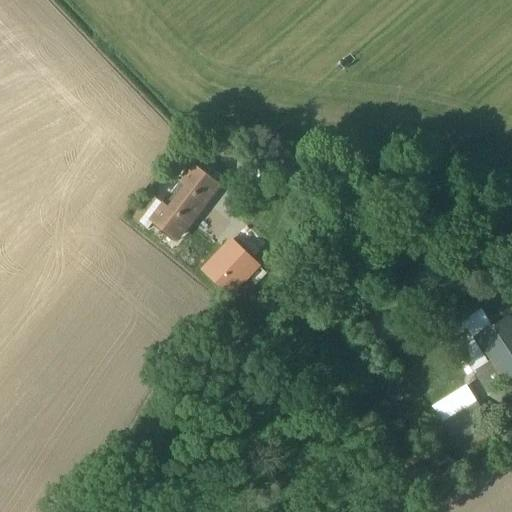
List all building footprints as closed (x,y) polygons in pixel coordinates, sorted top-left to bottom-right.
[(160,203),(146,221),(176,243),(220,187),(190,164),(177,182),(180,185),(164,206),(160,203)] [(337,196),(318,187),(312,201),(331,209),(337,196)] [(156,202),(147,195),(129,217),(138,224),(156,202)] [(233,244),(204,274),(233,302),(243,292),(239,287),(246,279),(254,287),(265,275),(233,244)] [(307,332),(277,308),(266,321),(296,346),(307,332)] [(511,376),(511,322),(508,316),(473,339),(488,362),(480,367),(474,358),(465,364),(485,394),(511,376)] [(434,409),(444,424),(473,404),(463,389),(434,409)] [(444,424),(465,455),(496,435),(474,403),(444,424)]
